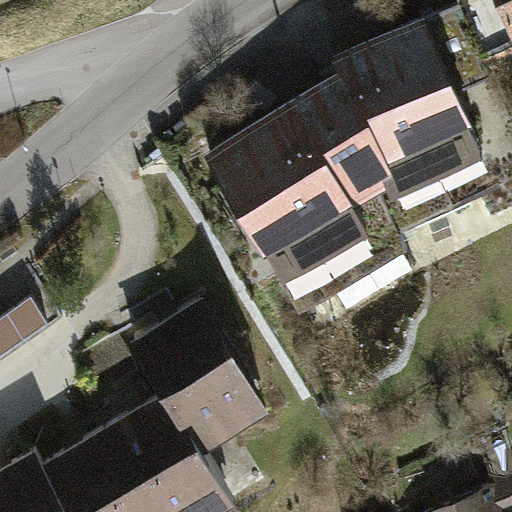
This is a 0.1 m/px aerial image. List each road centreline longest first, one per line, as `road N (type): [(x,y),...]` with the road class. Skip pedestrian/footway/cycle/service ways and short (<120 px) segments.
road 1 (residential): [(86,133),(124,182),(141,226),(133,265),(114,298),(0,384)]
road 2 (residential): [(0,94),(98,61),(181,53)]
road 3 (tertiary): [(86,133),(181,53)]
